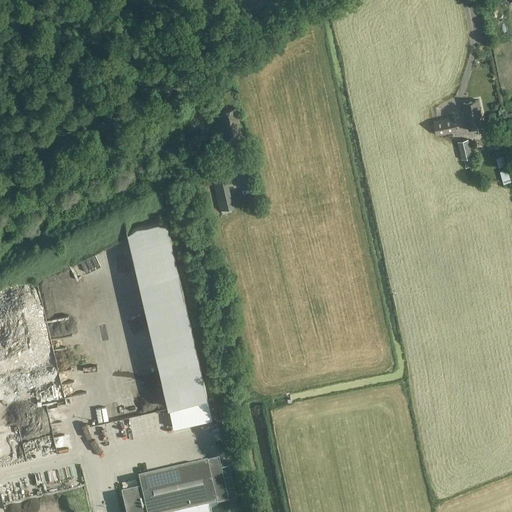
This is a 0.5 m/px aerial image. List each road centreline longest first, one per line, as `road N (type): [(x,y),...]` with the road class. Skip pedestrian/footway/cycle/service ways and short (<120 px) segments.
road 1 (unclassified): [(0,187),(320,0)]
road 2 (track): [(171,86),(161,144),(21,224)]
